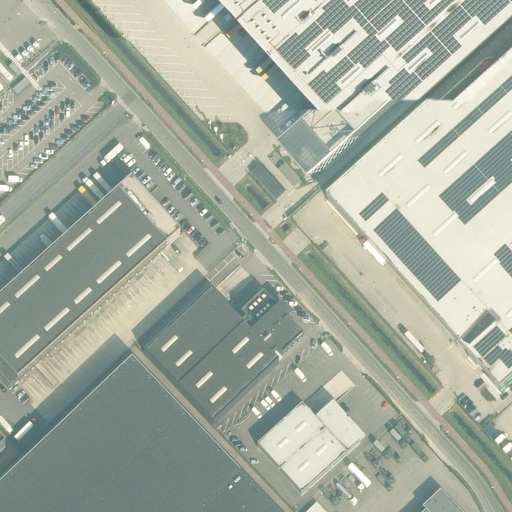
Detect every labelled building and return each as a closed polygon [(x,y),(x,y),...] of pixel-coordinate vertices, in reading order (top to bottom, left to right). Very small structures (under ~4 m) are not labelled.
[(511,0),(228,0),(326,109),(294,137),(325,172),(511,2),(511,0)] [(511,35),(476,68),(327,202),(361,239),(468,358),(476,367),(482,373),(501,395),(511,385),(511,35)] [(0,381),(9,391),(166,249),(180,236),(131,182),(0,300),(0,365),(0,366),(0,365),(0,381)] [(209,292),(143,354),(212,427),(278,365),(271,358),(276,353),(281,358),(303,338),(288,322),(291,319),(280,308),(277,311),(262,295),(240,316),(245,321),(241,325),(209,292)] [(271,511),(131,364),(0,488),(0,511),(271,511)] [(332,406),(324,414),(314,422),(301,408),(257,448),(301,497),(345,456),(346,457),(364,441),(347,423),(346,424),(345,422),(346,422),(332,406)] [(422,511),(457,511),(440,494),(422,511)]
